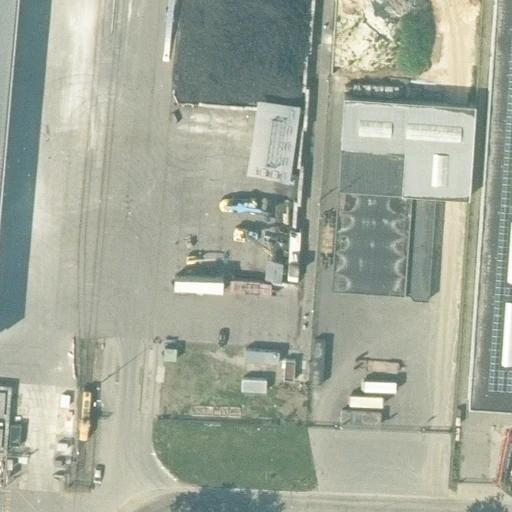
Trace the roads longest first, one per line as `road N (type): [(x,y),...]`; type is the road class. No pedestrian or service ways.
road 1 (unclassified): [(137,511),(139,418),(128,360),(101,320)]
road 2 (unknown): [(137,511),(0,505)]
